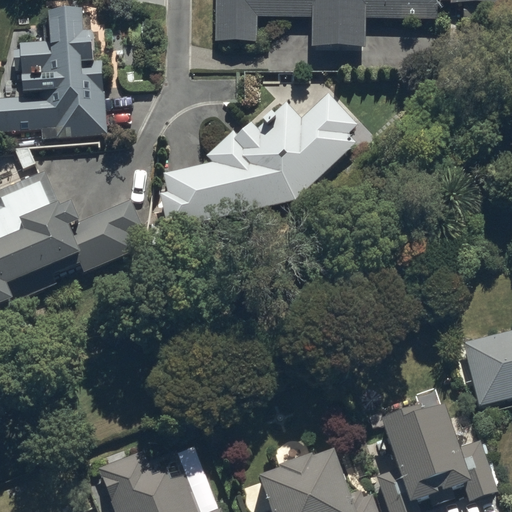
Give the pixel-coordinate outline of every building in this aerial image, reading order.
[(215,0),(215,48),(259,48),(259,21),(313,22),(312,51),(364,52),(364,22),(438,23),(438,5),(450,5),(450,9),(504,10),(504,0),(215,0)] [(24,100),(0,103),(0,137),(42,135),(43,144),(109,139),(107,96),(104,96),(103,71),(95,71),(93,40),(86,40),(84,18),(51,20),(51,28),(44,28),(46,46),(22,47),(22,54),(15,54),(17,75),(23,74),(24,100)] [(214,169),(166,179),(170,198),(162,200),(170,235),(297,207),(358,149),(350,140),(360,131),(329,98),(303,123),(287,107),(259,134),(253,128),(239,142),(235,137),(208,162),(214,169)] [(0,316),(30,304),(29,301),(57,289),(54,282),(82,271),(85,278),(137,256),(129,239),(144,233),(132,206),(80,227),(74,214),(63,218),(46,178),(0,196),(0,316)] [(511,335),(463,348),(480,413),(511,405),(511,335)] [(398,474),(377,482),(387,511),(423,511),(441,506),(440,502),(445,501),(446,504),(467,496),(471,507),(499,497),(481,447),(461,454),(448,417),(428,424),(425,416),(383,431),(398,474)] [(116,511),(219,511),(196,450),(150,468),(146,457),(101,474),(116,511)] [(283,482),(263,489),(271,511),(378,511),(374,500),(354,507),(339,462),(316,470),(315,467),(282,478),(283,482)]
